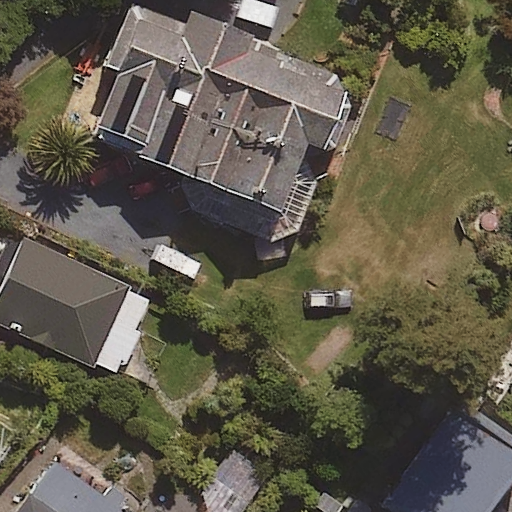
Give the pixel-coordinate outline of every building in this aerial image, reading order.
[(85,144),(135,162),(130,175),(193,198),(186,219),(297,259),(359,86),(135,5),(85,144)] [(153,304),(24,246),(0,299),(0,329),(118,382),(153,304)] [(500,511),(511,497),(511,467),(455,423),(383,511),(500,511)] [(242,511),(265,473),(232,455),(200,511),(242,511)] [(118,511),(51,466),(19,511),(118,511)]
